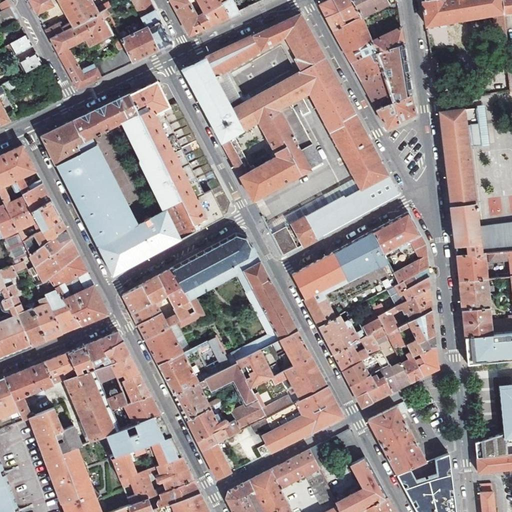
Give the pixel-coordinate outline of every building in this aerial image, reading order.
[(0,13),(8,10),(4,3),(8,1),(7,0),(3,0),(1,9),(0,8),(0,13)] [(50,0),(47,0),(34,7),(38,15),(54,6),(50,0)] [(92,0),(58,0),(70,22),(63,25),(61,22),(46,31),(51,38),(106,9),(111,6),(109,1),(97,8),(92,0)] [(141,10),(152,5),(149,0),(143,0),(135,5),(138,10),(140,9),(141,10)] [(170,0),(175,8),(189,1),(188,0),(170,0)] [(239,11),(232,0),(197,0),(202,8),(195,12),(189,1),(175,8),(190,35),(208,26),(239,11)] [(319,4),(326,17),(340,11),(333,0),(326,0),(325,1),(319,4)] [(356,19),(361,16),(352,0),(333,0),(340,11),(347,23),(353,21),(350,17),(354,15),(356,19)] [(396,2),(395,0),(352,0),(361,16),(361,17),(388,4),(389,5),(396,3),(396,2)] [(427,0),(422,1),(426,26),(493,12),(502,10),(501,0),(427,0)] [(511,0),(501,0),(502,10),(503,15),(511,13),(511,0)] [(142,17),(155,11),(152,5),(141,10),(140,9),(138,10),(142,17)] [(0,23),(2,28),(18,19),(12,8),(8,10),(0,13),(0,23)] [(106,9),(51,38),(65,64),(78,88),(84,85),(132,62),(125,48),(114,54),(114,55),(95,65),(97,69),(83,75),(69,47),(85,38),(90,47),(111,35),(103,19),(110,15),(106,9)] [(505,32),(503,15),(502,10),(493,12),(496,34),(505,32)] [(147,27),(158,50),(173,43),(167,32),(155,11),(142,17),(147,27)] [(334,30),(347,23),(340,11),(326,17),(330,23),(334,30)] [(399,194),(300,14),(246,38),(204,58),(181,68),(221,142),(252,199),(323,161),(296,111),(300,109),(303,115),(310,111),(302,96),(309,93),(357,182),(342,190),(345,195),(286,225),(298,249),(399,194)] [(347,23),(334,30),(341,44),(352,63),(375,51),(371,41),(369,37),(361,17),(361,16),(356,19),(353,21),(347,23)] [(375,51),(377,57),(404,44),(404,41),(401,25),(371,41),(375,51)] [(128,36),(121,40),(125,48),(132,62),(156,51),(158,50),(147,27),(128,36)] [(15,55),(33,46),(27,35),(7,47),(10,52),(12,51),(15,55)] [(377,57),(382,72),(392,102),(411,94),(412,93),(411,89),(407,64),(404,44),(377,57)] [(375,51),(352,63),(357,74),(361,81),(382,72),(377,57),(375,51)] [(25,73),(42,63),(36,52),(19,62),(25,73)] [(509,67),(494,68),(497,93),(511,91),(510,81),(509,67)] [(382,72),(361,81),(369,94),(377,109),(391,103),(392,102),(382,72)] [(0,125),(16,117),(13,111),(16,109),(6,92),(16,86),(12,80),(0,86),(0,125)] [(129,94),(196,230),(224,215),(212,191),(221,186),(177,103),(170,107),(156,80),(145,86),(129,94)] [(95,240),(113,230),(116,236),(135,226),(149,256),(196,230),(129,94),(98,108),(72,121),(42,135),(80,211),(95,240)] [(392,102),(391,103),(400,122),(415,114),(412,100),(411,94),(392,102)] [(391,103),(377,109),(381,116),(387,128),(400,122),(391,103)] [(463,109),(439,112),(454,240),(456,256),(511,249),(511,226),(479,231),(476,209),(478,209),(478,206),(475,206),(468,147),(481,145),(477,108),(463,109)] [(22,240),(25,239),(21,230),(34,223),(38,231),(41,230),(31,210),(23,197),(10,203),(9,201),(10,197),(4,186),(12,182),(17,192),(20,191),(15,180),(21,176),(35,169),(23,145),(0,155),(0,192),(4,201),(18,231),(22,240)] [(23,197),(31,210),(51,199),(40,179),(33,183),(35,186),(26,191),(24,189),(25,184),(21,176),(15,180),(20,191),(23,197)] [(31,210),(41,230),(61,218),(59,215),(51,199),(31,210)] [(0,231),(2,238),(18,231),(4,201),(0,203),(1,205),(0,205),(0,231)] [(373,231),(386,256),(399,282),(402,280),(428,267),(426,248),(425,244),(408,212),(373,231)] [(29,254),(65,228),(62,222),(61,218),(41,230),(38,231),(25,239),(22,240),(29,254)] [(270,233),(283,257),(298,249),(286,225),(270,233)] [(116,236),(98,246),(113,275),(149,256),(135,226),(116,236)] [(35,265),(35,266),(71,238),(69,236),(65,228),(29,254),(26,255),(27,258),(31,257),(35,265)] [(113,230),(95,240),(96,243),(98,246),(116,236),(113,230)] [(22,240),(18,231),(2,238),(4,242),(11,258),(14,264),(20,262),(19,258),(22,256),(26,255),(29,254),(22,240)] [(332,253),(346,277),(386,256),(373,231),(368,233),(332,253)] [(185,293),(240,263),(257,254),(247,236),(235,233),(176,265),(171,267),(185,293)] [(71,238),(35,266),(42,280),(48,277),(79,254),(73,242),(71,238)] [(458,269),(459,282),(486,279),(484,262),(509,260),(510,276),(511,275),(511,249),(456,256),(458,269)] [(313,263),(292,275),(305,299),(346,277),(332,253),(313,263)] [(79,254),(48,277),(63,299),(81,325),(109,313),(81,257),(79,254)] [(297,330),(257,254),(240,263),(280,338),(297,330)] [(346,277),(305,299),(310,310),(319,326),(340,315),(391,286),(394,285),(399,282),(386,256),(346,277)] [(14,264),(11,258),(0,261),(0,269),(11,265),(14,264)] [(14,264),(11,265),(14,272),(26,267),(23,261),(20,262),(14,264)] [(259,349),(280,338),(240,263),(185,293),(195,312),(169,326),(182,352),(193,373),(201,369),(197,362),(195,363),(188,349),(189,349),(178,328),(203,315),(194,298),(237,275),(269,334),(226,357),(229,364),(235,361),(259,349)] [(14,272),(11,265),(0,269),(0,278),(31,346),(34,344),(45,339),(30,305),(29,304),(25,306),(27,310),(23,312),(15,295),(16,294),(9,278),(16,275),(14,272)] [(28,270),(35,284),(42,280),(35,266),(35,265),(28,270)] [(195,312),(185,293),(171,267),(122,294),(129,307),(142,334),(145,338),(169,326),(195,312)] [(428,267),(402,280),(407,289),(429,277),(428,274),(428,267)] [(45,339),(61,333),(47,307),(63,299),(48,277),(42,280),(35,284),(42,297),(39,299),(42,305),(36,308),(33,303),(30,305),(45,339)] [(402,280),(399,282),(394,285),(400,295),(404,293),(408,300),(430,288),(429,280),(429,277),(407,289),(402,280)] [(31,346),(0,278),(0,292),(1,292),(3,297),(2,298),(0,300),(0,302),(2,307),(6,309),(8,308),(10,313),(0,317),(0,358),(2,358),(31,346)] [(486,279),(459,282),(461,296),(462,311),(489,308),(490,308),(487,291),(491,290),(493,288),(492,285),(491,284),(487,284),(486,279)] [(397,297),(400,295),(394,285),(391,286),(397,297)] [(401,304),(377,316),(382,325),(386,333),(398,327),(403,324),(401,321),(396,324),(391,313),(396,310),(400,310),(403,309),(406,313),(408,312),(412,320),(432,310),(430,292),(430,291),(430,288),(408,300),(401,304)] [(61,333),(81,325),(63,299),(47,307),(61,333)] [(392,300),(372,310),(374,312),(376,317),(377,316),(401,304),(398,299),(393,302),(392,300)] [(511,331),(511,318),(490,321),(489,308),(462,311),(463,324),(465,336),(511,331)] [(412,320),(403,324),(398,327),(400,330),(409,325),(416,339),(407,343),(411,351),(413,356),(424,351),(419,342),(435,334),(433,314),(432,310),(412,320)] [(364,319),(365,322),(376,317),(374,312),(374,314),(364,319)] [(340,315),(319,326),(325,339),(333,354),(355,343),(359,340),(367,336),(365,334),(363,335),(360,331),(357,333),(350,320),(347,320),(344,321),(340,315)] [(376,317),(365,322),(367,325),(362,328),(361,330),(360,331),(363,335),(365,334),(367,336),(372,333),(371,332),(382,325),(377,316),(376,317)] [(371,332),(372,333),(375,339),(386,334),(386,333),(382,325),(371,332)] [(169,326),(145,338),(158,364),(182,352),(169,326)] [(398,327),(386,333),(386,334),(396,354),(400,352),(398,348),(407,343),(400,330),(398,327)] [(294,365),(311,356),(304,342),(297,330),(280,338),(294,365)] [(105,349),(123,340),(118,331),(84,345),(93,368),(99,383),(115,376),(110,363),(112,362),(105,349)] [(511,331),(465,336),(467,364),(496,361),(511,359),(511,331)] [(355,343),(333,354),(336,360),(342,370),(372,354),(380,350),(375,339),(372,333),(367,336),(359,340),(364,349),(357,354),(353,348),(357,346),(355,343)] [(419,342),(424,351),(436,345),(435,337),(435,334),(419,342)] [(182,352),(158,364),(165,378),(173,393),(230,366),(229,364),(226,357),(216,336),(208,340),(218,360),(201,369),(193,373),(182,352)] [(112,362),(129,354),(124,344),(123,340),(105,349),(112,362)] [(71,350),(68,351),(76,371),(84,367),(86,371),(93,368),(84,345),(71,350)] [(424,351),(413,356),(423,375),(438,368),(436,345),(424,351)] [(249,387),(271,377),(272,376),(259,349),(235,361),(236,363),(239,368),(244,365),(249,375),(244,378),(249,387)] [(346,377),(350,385),(369,375),(370,374),(379,370),(375,363),(385,358),(380,350),(372,354),(342,370),(346,377)] [(44,361),(54,384),(63,380),(78,374),(76,371),(68,351),(66,353),(56,357),(44,361)] [(411,382),(423,375),(413,356),(411,351),(405,354),(408,359),(401,363),(411,382)] [(125,379),(139,372),(132,358),(129,354),(112,362),(110,363),(115,376),(116,378),(122,375),(125,379)] [(301,399),(327,386),(319,370),(311,356),(294,365),(272,376),(271,377),(274,383),(289,376),(293,385),(289,387),(288,390),(290,393),(296,391),(301,399)] [(4,378),(22,419),(27,417),(35,414),(33,408),(28,411),(22,397),(34,392),(38,400),(45,397),(42,389),(54,384),(44,361),(40,363),(25,369),(4,378)] [(230,366),(173,393),(182,412),(186,419),(209,407),(213,405),(218,403),(219,405),(222,404),(220,398),(208,404),(200,389),(208,385),(210,388),(215,389),(232,381),(244,404),(227,414),(231,422),(235,420),(240,430),(251,425),(264,418),(265,417),(255,397),(253,394),(249,387),(244,378),(239,368),(236,363),(230,366)] [(391,392),(411,382),(401,363),(390,368),(388,365),(380,369),(383,377),(391,392)] [(119,430),(116,423),(111,410),(106,399),(99,383),(93,368),(86,371),(78,374),(63,380),(81,422),(78,424),(84,439),(81,441),(81,442),(82,445),(106,435),(119,430)] [(126,400),(127,403),(150,394),(144,382),(139,372),(125,379),(118,383),(122,391),(126,390),(130,398),(126,400)] [(361,407),(372,401),(366,391),(373,388),(370,384),(374,382),(371,376),(370,374),(369,375),(350,385),(355,395),(361,407)] [(372,401),(391,392),(383,377),(379,379),(377,375),(375,375),(371,376),(374,382),(377,386),(373,388),(366,391),(372,401)] [(0,427),(22,419),(4,378),(0,379),(0,427)] [(475,443),(477,458),(511,454),(511,384),(499,385),(503,432),(475,443)] [(293,403),(265,417),(264,418),(270,427),(271,430),(261,435),(266,444),(270,453),(274,451),(343,416),(332,395),(327,386),(301,399),(293,403)] [(106,399),(111,410),(127,403),(126,400),(122,392),(118,394),(116,390),(114,389),(109,391),(109,393),(111,397),(106,399)] [(111,410),(116,423),(121,422),(119,417),(126,414),(128,419),(131,417),(134,424),(160,413),(158,410),(150,394),(127,403),(111,410)] [(255,397),(265,417),(293,403),(288,395),(265,407),(258,395),(255,397)] [(403,402),(368,419),(383,448),(396,472),(426,461),(401,414),(408,411),(403,402)] [(95,488),(94,487),(89,475),(86,476),(84,472),(75,448),(61,453),(57,446),(55,441),(52,434),(62,431),(53,407),(35,414),(27,417),(62,502),(65,511),(103,511),(98,498),(96,491),(98,490),(95,488)] [(228,436),(240,430),(235,420),(231,422),(228,423),(226,419),(224,419),(217,423),(209,407),(186,419),(194,436),(196,440),(223,426),(228,436)] [(112,457),(171,435),(169,430),(160,413),(134,424),(119,430),(106,435),(114,454),(110,455),(111,458),(112,457)] [(270,427),(264,418),(251,425),(256,434),(270,427)] [(72,426),(62,431),(52,434),(55,441),(61,439),(63,443),(57,446),(61,453),(75,448),(77,447),(80,446),(72,426)] [(223,426),(196,440),(198,443),(201,450),(216,443),(228,436),(223,426)] [(350,428),(338,434),(353,462),(365,456),(350,428)] [(120,478),(181,456),(173,440),(171,435),(112,457),(120,478)] [(216,443),(201,450),(216,480),(231,472),(216,443)] [(321,443),(309,449),(319,468),(331,462),(321,443)] [(257,448),(262,457),(270,453),(266,444),(257,448)] [(85,467),(77,447),(75,448),(84,472),(86,476),(89,475),(85,467)] [(316,494),(330,487),(319,468),(309,449),(305,451),(271,468),(281,487),(306,474),(316,494)] [(449,470),(447,453),(434,458),(426,461),(396,472),(400,479),(414,504),(417,511),(455,511),(451,469),(449,470)] [(511,454),(477,458),(478,472),(510,469),(511,468),(511,454)] [(181,456),(120,478),(122,484),(130,482),(134,493),(127,496),(129,503),(146,497),(158,492),(193,478),(187,467),(181,456)] [(353,462),(351,463),(365,489),(339,503),(340,505),(343,511),(357,511),(386,496),(371,468),(365,456),(353,462)] [(0,511),(21,511),(0,460),(0,511)] [(232,511),(271,511),(276,510),(277,511),(293,511),(281,487),(271,468),(228,490),(227,494),(226,498),(232,511)] [(142,511),(154,508),(200,491),(198,488),(193,478),(158,492),(161,498),(157,499),(156,501),(157,503),(150,506),(146,497),(129,503),(126,504),(129,511),(142,511)] [(479,485),(482,511),(495,511),(492,483),(479,485)] [(330,487),(316,494),(322,505),(336,498),(330,487)] [(200,491),(154,508),(155,511),(210,511),(200,491)] [(394,511),(394,510),(386,496),(357,511),(394,511)]
